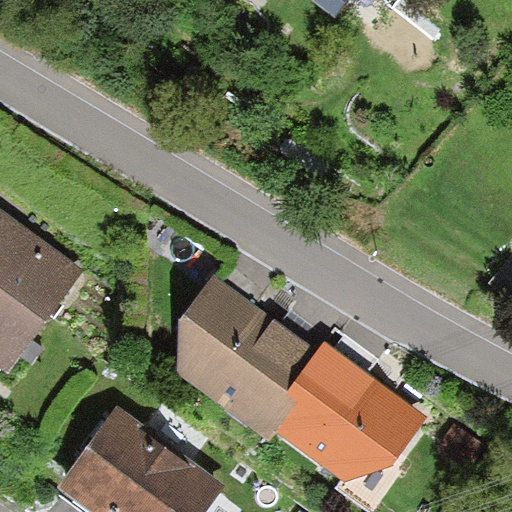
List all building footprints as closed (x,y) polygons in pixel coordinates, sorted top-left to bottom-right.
[(316,0),(333,13),(342,0),(316,0)] [(0,208),(0,368),(8,375),(85,272),(0,208)] [(217,280),(183,330),(178,379),(263,440),(270,431),(320,357),(263,314),(217,280)] [(348,484),(392,473),(430,420),(363,373),(327,348),(320,357),(270,431),(348,484)] [(208,511),(224,488),(116,414),(59,498),(79,511),(208,511)]
